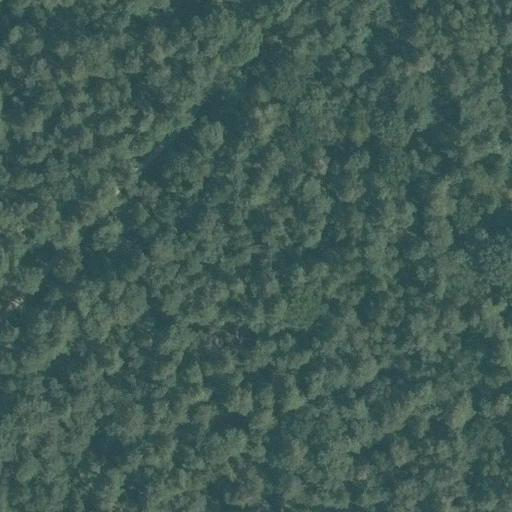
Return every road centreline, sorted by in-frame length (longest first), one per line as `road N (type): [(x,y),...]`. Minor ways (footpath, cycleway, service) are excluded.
road 1 (track): [(0,304),(257,21),(226,0)]
road 2 (track): [(257,21),(416,127)]
